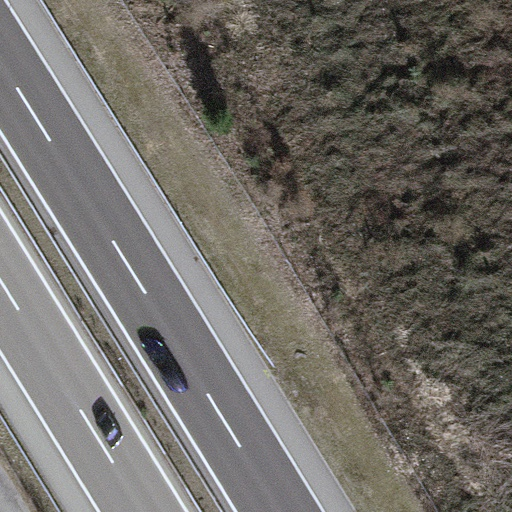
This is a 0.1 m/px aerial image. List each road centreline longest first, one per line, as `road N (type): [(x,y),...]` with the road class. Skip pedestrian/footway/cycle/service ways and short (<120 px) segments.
road 1 (motorway): [(285,511),(0,57)]
road 2 (motorway): [(0,284),(141,511)]
